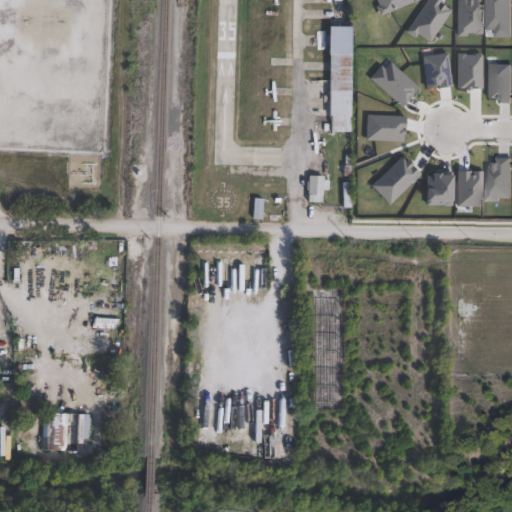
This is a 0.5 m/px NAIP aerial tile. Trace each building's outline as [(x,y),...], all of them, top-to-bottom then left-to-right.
[(349,26),(349,131),(330,131),(330,116),(327,116),(328,53),(327,53),(327,25),(349,26)] [(326,179),(326,189),(321,189),(321,201),(313,201),(313,203),(308,203),(308,201),(306,201),(306,190),(304,190),(304,180),(306,180),(307,175),(321,175),(321,179),(326,179)] [(349,207),(341,207),(340,182),(348,182),(349,207)] [(262,199),(260,219),(250,218),(252,198),(262,199)] [(36,386),(35,423),(20,422),(22,386),(36,386)] [(0,406),(0,439),(9,439),(9,407),(0,406)] [(87,414),(42,414),(42,451),(75,451),(75,439),(87,439),(87,414)]
